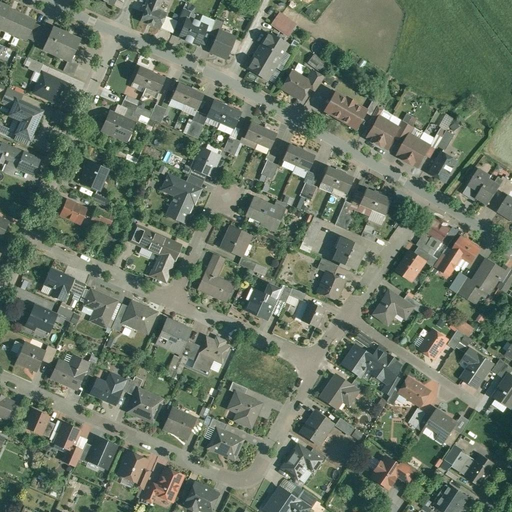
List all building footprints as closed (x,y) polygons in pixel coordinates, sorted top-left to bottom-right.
[(150,0),(148,5),(159,10),(162,0),(150,0)] [(9,7),(0,3),(0,25),(8,9),(9,7)] [(148,5),(147,5),(140,21),(147,24),(153,27),(153,26),(160,29),(167,13),(159,10),(148,5)] [(8,9),(0,25),(0,26),(8,30),(9,28),(14,30),(13,33),(21,36),(22,34),(27,36),(26,39),(27,39),(28,38),(35,23),(35,21),(8,9)] [(193,14),(183,10),(176,27),(183,30),(188,18),(190,19),(193,14)] [(297,25),(280,13),(272,24),(289,36),(297,25)] [(225,19),(217,16),(209,34),(216,38),(219,31),(220,31),(225,19)] [(190,19),(188,18),(183,30),(180,37),(186,39),(185,41),(191,43),(191,42),(198,45),(206,26),(199,23),(199,22),(194,20),(194,21),(190,19)] [(52,30),(35,23),(28,38),(45,45),(52,30)] [(81,40),(53,27),(52,30),(45,45),(44,48),(53,53),(54,51),(61,54),(60,56),(68,60),(71,61),(72,60),(81,40)] [(220,31),(219,31),(216,38),(211,51),(226,58),(235,38),(220,31)] [(288,45),(269,34),(266,40),(265,39),(258,51),(278,62),(288,45)] [(278,62),(258,51),(251,63),(252,63),(249,69),(267,80),(278,62)] [(317,72),(324,62),(311,53),(304,62),(317,72)] [(44,64),(33,59),(29,68),(40,73),(44,64)] [(71,61),(68,60),(63,71),(74,76),(79,64),(72,60),(71,61)] [(153,72),(140,66),(133,82),(146,88),(153,72)] [(324,78),(312,71),(307,80),(311,83),(309,86),(309,87),(315,91),(324,78)] [(69,84),(44,72),(43,74),(43,75),(44,73),(46,74),(41,84),(39,83),(34,93),(60,104),(69,84)] [(166,77),(153,72),(146,88),(143,95),(149,97),(150,95),(157,97),(166,77)] [(307,80),(301,77),(299,79),(291,74),(282,88),(301,100),(309,87),(309,86),(311,83),(307,80)] [(334,80),(326,75),(323,80),(331,86),(334,80)] [(192,89),(178,83),(172,99),(185,105),(192,89)] [(9,88),(4,97),(15,102),(17,99),(20,101),(23,94),(9,88)] [(204,94),(192,89),(185,105),(197,110),(204,94)] [(357,103),(346,97),(345,99),(334,92),(324,110),(337,118),(337,119),(342,122),(343,121),(356,129),(366,113),(367,111),(366,111),(356,105),(357,103)] [(374,97),(366,111),(367,111),(366,113),(372,116),(378,106),(381,101),(374,97)] [(20,101),(17,99),(15,102),(10,115),(22,121),(18,130),(31,136),(42,112),(30,106),(31,105),(20,101)] [(138,106),(124,100),(122,106),(128,108),(136,112),(138,106)] [(227,107),(215,102),(208,117),(221,123),(227,107)] [(156,105),(150,118),(156,120),(161,107),(156,105)] [(384,110),(378,106),(372,116),(369,122),(374,125),(379,116),(380,117),(384,110)] [(161,107),(156,120),(161,123),(167,110),(161,107)] [(240,112),(227,107),(221,123),(233,128),(240,112)] [(136,112),(128,108),(125,114),(139,120),(141,114),(136,112)] [(123,118),(115,115),(116,113),(110,111),(102,130),(125,140),(129,132),(131,133),(136,123),(123,117),(123,118)] [(52,112),(49,121),(57,123),(60,115),(52,112)] [(380,117),(379,116),(374,125),(367,137),(372,140),(371,141),(376,144),(389,122),(380,117)] [(198,123),(193,121),(187,134),(192,136),(198,123)] [(403,121),(399,128),(400,128),(395,137),(400,140),(409,124),(403,121)] [(252,122),(245,138),(243,137),(241,141),(241,142),(240,143),(255,149),(257,143),(264,128),(252,122)] [(389,122),(376,144),(382,147),(383,146),(388,149),(395,137),(400,128),(399,128),(389,122)] [(204,125),(198,123),(192,136),(198,139),(204,125)] [(409,124),(400,140),(405,143),(410,134),(414,127),(409,124)] [(278,134),(264,128),(257,143),(271,149),(278,134)] [(17,133),(7,129),(4,135),(26,145),(31,136),(18,130),(17,133)] [(455,135),(447,130),(443,137),(440,143),(438,146),(446,151),(455,135)] [(410,134),(405,143),(398,155),(403,158),(402,159),(408,162),(420,140),(410,134)] [(443,137),(437,134),(434,140),(440,143),(443,137)] [(230,137),(224,150),(230,153),(236,139),(230,137)] [(236,139),(230,153),(235,155),(240,143),(241,142),(241,141),(236,139)] [(420,140),(408,162),(413,165),(414,164),(419,167),(431,146),(420,140)] [(2,143),(0,148),(0,162),(4,164),(6,159),(18,165),(17,167),(34,175),(41,160),(35,157),(34,156),(31,154),(30,155),(2,143)] [(302,150),(290,144),(283,160),(296,165),(302,150)] [(220,155),(202,147),(198,157),(200,158),(196,169),(195,170),(207,175),(211,176),(213,170),(219,156),(220,156),(220,155)] [(315,155),(302,150),(296,165),(309,171),(315,155)] [(457,161),(442,152),(430,173),(445,182),(450,174),(452,174),(455,168),(455,166),(457,161)] [(268,160),(262,174),(267,176),(273,163),(268,160)] [(108,170),(89,161),(81,181),(100,190),(108,170)] [(273,163),(267,176),(273,179),(279,165),(273,163)] [(341,172),(328,166),(321,182),(334,188),(341,172)] [(207,175),(195,170),(196,169),(193,167),(190,174),(204,181),(207,175)] [(490,177),(479,169),(469,184),(475,188),(481,192),(490,177)] [(353,178),(341,172),(334,188),(346,194),(353,178)] [(204,181),(190,174),(186,183),(201,190),(204,181)] [(186,183),(169,176),(165,187),(183,195),(180,203),(177,201),(177,200),(174,199),(173,201),(174,201),(169,214),(185,222),(193,202),(192,202),(194,197),(197,198),(201,190),(186,183)] [(481,192),(477,197),(488,204),(498,189),(500,187),(499,186),(504,180),(498,177),(496,180),(490,177),(481,192)] [(504,180),(499,186),(500,187),(498,189),(503,192),(510,182),(511,181),(505,177),(504,180)] [(306,182),(300,195),(306,198),(312,184),(306,182)] [(510,182),(503,192),(508,196),(509,196),(511,190),(511,183),(510,182)] [(312,184),(306,198),(311,200),(317,187),(312,184)] [(475,188),(469,197),(475,201),(477,197),(481,192),(475,188)] [(379,194),(366,189),(359,204),(372,210),(379,194)] [(110,199),(95,193),(92,200),(107,206),(110,199)] [(392,200),(379,194),(372,210),(385,216),(392,200)] [(272,205),(264,202),(264,201),(254,196),(247,214),(262,221),(260,225),(276,232),(282,218),(270,212),(273,205),(272,204),(272,205)] [(511,198),(509,196),(508,196),(499,211),(509,218),(510,218),(511,214),(511,198)] [(87,209),(67,200),(60,215),(81,224),(87,209)] [(288,204),(277,200),(274,208),(284,212),(288,204)] [(115,215),(97,207),(92,218),(110,226),(115,215)] [(346,214),(341,211),(335,225),(340,228),(346,214)] [(346,214),(340,228),(346,230),(352,216),(346,214)] [(314,216),(305,237),(314,241),(324,220),(314,216)] [(9,223),(0,218),(0,237),(2,239),(9,223)] [(440,223),(434,219),(420,240),(427,245),(427,244),(433,236),(442,243),(450,230),(445,227),(447,225),(447,224),(447,223),(443,220),(442,220),(441,221),(440,223)] [(182,246),(137,226),(131,241),(166,257),(157,277),(152,275),(151,275),(166,282),(182,246)] [(252,234),(232,226),(228,235),(229,235),(223,247),(222,246),(222,247),(239,255),(245,242),(248,244),(252,234)] [(376,237),(363,231),(360,236),(373,242),(376,237)] [(448,258),(441,270),(449,275),(461,257),(469,262),(470,262),(471,263),(480,248),(462,237),(448,258)] [(365,248),(341,238),(336,249),(338,249),(333,260),(340,263),(339,266),(348,270),(349,268),(355,270),(365,248)] [(427,245),(420,240),(417,245),(419,247),(429,253),(432,248),(427,244),(427,245)] [(429,253),(419,247),(414,253),(425,261),(425,262),(433,268),(439,260),(429,253)] [(442,255),(432,248),(429,253),(439,260),(442,255)] [(411,251),(397,271),(412,281),(425,262),(425,261),(414,253),(411,251)] [(226,258),(215,253),(211,263),(222,268),(226,258)] [(443,255),(435,266),(441,270),(448,258),(443,255)] [(256,263),(242,256),(238,264),(253,270),(256,263)] [(338,266),(321,259),(317,269),(326,273),(326,272),(334,276),(338,266)] [(472,283),(466,293),(467,294),(475,299),(481,289),(483,290),(483,289),(489,293),(499,279),(504,270),(502,269),(487,260),(472,283)] [(459,275),(451,288),(457,293),(466,279),(460,275),(464,269),(466,268),(467,267),(470,262),(469,262),(466,267),(465,268),(464,269),(459,275)] [(222,268),(211,263),(207,272),(206,272),(198,289),(227,303),(234,288),(217,280),(222,268)] [(511,271),(505,266),(502,269),(504,270),(499,279),(504,282),(511,271)] [(73,279),(50,269),(44,284),(52,288),(53,289),(50,296),(63,301),(68,290),(73,280),(73,279)] [(334,276),(326,272),(326,273),(318,292),(335,300),(344,280),(334,276)] [(73,280),(68,290),(74,293),(79,281),(73,278),(73,279),(73,280)] [(472,283),(466,280),(458,293),(464,297),(467,294),(466,293),(472,283)] [(291,288),(284,285),(278,300),(285,303),(289,295),(291,288)] [(306,294),(292,287),(291,288),(289,295),(303,301),(306,294)] [(85,289),(80,301),(85,303),(90,291),(85,289)] [(116,301),(91,290),(90,291),(85,303),(84,305),(96,310),(91,321),(105,327),(116,301)] [(276,298),(258,290),(253,302),(250,301),(246,310),(266,319),(276,298)] [(403,301),(390,292),(375,314),(389,324),(397,312),(406,318),(413,308),(403,301)] [(425,307),(407,295),(403,301),(413,308),(420,313),(425,307)] [(156,312),(131,301),(129,307),(122,322),(123,323),(147,333),(156,312)] [(324,309),(309,303),(302,321),(316,327),(324,309)] [(122,304),(111,328),(119,332),(123,323),(122,322),(129,307),(122,304)] [(34,306),(25,325),(47,335),(56,315),(34,306)] [(73,312),(60,306),(57,313),(71,318),(73,312)] [(191,330),(166,319),(156,342),(180,353),(181,353),(187,340),(191,330)] [(448,340),(434,330),(421,349),(435,359),(448,340)] [(458,330),(448,345),(456,350),(466,335),(458,330)] [(372,339),(361,331),(355,339),(366,347),(372,339)] [(214,340),(206,336),(201,346),(198,353),(199,354),(196,361),(195,361),(192,368),(207,374),(210,368),(206,367),(210,358),(222,364),(229,346),(224,344),(226,341),(225,340),(217,337),(216,337),(214,340)] [(187,340),(181,353),(180,353),(179,354),(188,358),(194,343),(187,340)] [(194,343),(188,358),(195,361),(196,361),(199,354),(198,353),(201,346),(194,343)] [(45,352),(24,344),(16,362),(36,371),(45,352)] [(50,346),(43,361),(51,364),(57,349),(50,346)] [(372,357),(356,346),(343,364),(360,376),(366,368),(373,372),(372,374),(381,380),(382,378),(388,383),(393,376),(400,366),(394,361),(395,360),(390,356),(388,357),(389,358),(384,365),(372,357)] [(493,365),(471,349),(461,364),(462,364),(465,360),(472,365),(463,378),(477,388),(493,365)] [(388,357),(378,350),(372,357),(384,365),(389,358),(388,357)] [(72,367),(59,361),(52,377),(64,382),(70,384),(69,385),(77,388),(84,373),(88,363),(74,357),(76,358),(72,367)] [(96,363),(89,360),(88,363),(84,373),(90,376),(96,363)] [(500,360),(493,371),(498,375),(506,364),(500,360)] [(511,372),(511,367),(506,364),(498,375),(505,380),(509,374),(510,375),(511,372)] [(511,376),(510,375),(509,374),(505,380),(494,396),(511,408),(511,405),(511,376)] [(110,384),(97,379),(91,393),(105,399),(116,403),(115,404),(116,404),(122,391),(123,390),(122,389),(126,380),(125,380),(114,375),(110,384)] [(351,385),(335,375),(330,383),(331,383),(328,387),(327,387),(320,397),(337,408),(346,395),(352,400),(358,391),(359,391),(351,385)] [(393,376),(388,383),(383,391),(390,395),(399,379),(393,376)] [(133,380),(126,377),(125,380),(126,380),(122,389),(123,390),(122,391),(127,393),(133,380)] [(133,380),(127,393),(135,396),(138,389),(139,389),(143,380),(135,377),(133,380)] [(430,392),(408,378),(399,393),(421,407),(430,392)] [(368,388),(355,379),(351,385),(359,391),(358,391),(364,395),(368,388)] [(247,388),(233,382),(229,390),(235,393),(236,392),(244,396),(247,388)] [(139,389),(138,389),(135,396),(128,411),(153,422),(163,400),(139,389)] [(244,396),(236,392),(235,393),(228,408),(238,412),(235,420),(251,427),(261,403),(244,396)] [(4,397),(0,395),(0,415),(6,418),(7,418),(13,403),(14,402),(4,398),(4,397)] [(20,406),(13,403),(7,418),(14,421),(20,406)] [(182,412),(173,408),(164,426),(178,433),(178,434),(187,439),(190,432),(197,418),(196,418),(195,419),(181,413),(182,412)] [(426,414),(418,408),(408,424),(417,429),(426,414)] [(49,417),(33,410),(25,427),(42,434),(48,420),(49,417)] [(444,415),(436,410),(427,424),(440,433),(436,437),(444,442),(453,429),(457,424),(456,423),(455,425),(443,417),(444,415)] [(332,424),(315,412),(301,433),(318,444),(332,424)] [(197,418),(190,432),(198,435),(205,421),(196,417),(196,418),(197,418)] [(227,424),(213,418),(209,426),(216,429),(216,428),(223,432),(227,424)] [(355,428),(340,418),(334,426),(349,436),(355,428)] [(48,420),(42,434),(50,438),(53,431),(56,424),(48,420)] [(56,424),(53,431),(59,433),(63,423),(64,423),(58,420),(56,424)] [(63,423),(59,433),(60,434),(57,441),(65,444),(63,447),(67,449),(72,451),(74,447),(81,431),(63,423)] [(223,432),(216,428),(216,429),(208,448),(220,453),(220,452),(235,458),(243,439),(235,435),(234,436),(223,432)] [(453,429),(444,442),(451,447),(460,434),(453,429)] [(116,446),(98,438),(94,447),(88,460),(89,461),(99,465),(100,461),(108,464),(116,446)] [(94,447),(86,443),(83,450),(79,459),(88,463),(89,461),(88,460),(94,447)] [(309,453),(298,445),(282,468),(297,478),(306,466),(313,471),(320,461),(320,460),(309,453)] [(72,451),(67,449),(62,460),(76,466),(79,459),(83,450),(74,447),(72,451)] [(327,457),(313,448),(309,453),(320,460),(320,461),(323,463),(327,457)] [(148,460),(128,452),(127,455),(124,456),(122,461),(123,463),(118,474),(136,482),(136,480),(139,481),(144,469),(148,460)] [(477,461),(462,452),(452,466),(467,476),(477,461)] [(467,476),(467,477),(481,487),(496,464),(482,454),(477,461),(467,476)] [(401,467),(386,457),(381,463),(380,462),(375,470),(376,471),(372,477),(388,488),(397,475),(397,474),(401,467)] [(447,460),(441,467),(446,471),(449,467),(451,463),(447,460)] [(419,471),(406,463),(402,468),(401,467),(397,474),(397,475),(411,483),(419,471)] [(183,475),(166,468),(160,481),(158,485),(154,494),(155,494),(172,501),(183,475)] [(144,469),(139,481),(136,480),(136,482),(134,485),(144,489),(148,481),(151,472),(144,469)] [(144,489),(141,497),(152,502),(155,494),(154,494),(158,485),(148,481),(144,489)] [(201,484),(200,485),(195,483),(187,501),(186,501),(187,501),(184,506),(193,510),(198,508),(206,511),(208,511),(218,494),(213,491),(214,490),(201,484)] [(469,498),(449,484),(449,485),(446,486),(441,493),(462,508),(469,498)] [(272,502),(271,501),(265,509),(268,511),(291,511),(292,511),(294,511),(305,511),(308,508),(308,507),(296,499),(280,489),(272,502)] [(316,498),(303,489),(296,499),(308,507),(308,508),(309,509),(316,498)] [(459,511),(462,508),(441,493),(436,501),(436,504),(447,511),(459,511)]
